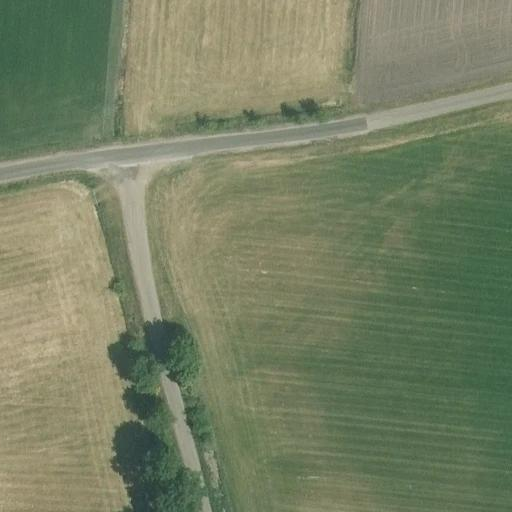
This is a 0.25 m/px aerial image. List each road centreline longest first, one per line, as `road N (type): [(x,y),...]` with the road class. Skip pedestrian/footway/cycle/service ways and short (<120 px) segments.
road 1 (unclassified): [(0,174),(331,130),(511,88)]
road 2 (track): [(117,155),(200,511)]
